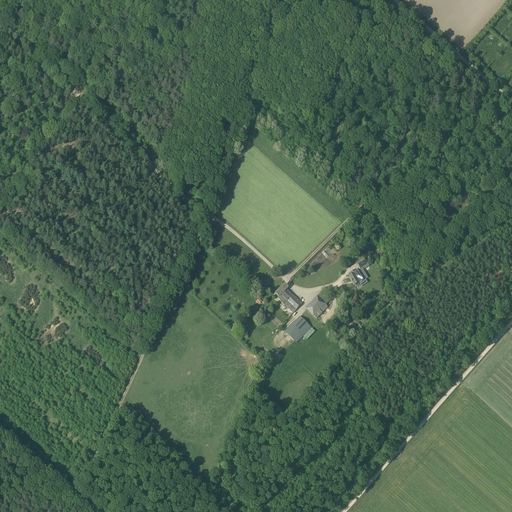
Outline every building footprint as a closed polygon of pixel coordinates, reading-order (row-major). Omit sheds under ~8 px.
[(359,138),(355,131),(350,135),(355,142),(359,138)] [(357,263),(357,265),(361,271),(362,271),(368,267),(364,259),(357,263)] [(366,280),(363,273),(362,271),(361,271),(358,273),(357,273),(356,271),(348,275),(349,277),(354,286),(366,280)] [(302,305),(286,290),(288,288),(285,285),(276,294),(279,297),(278,298),(281,301),(281,302),(293,314),(302,305)] [(322,294),(307,310),(317,319),(327,308),(325,305),(329,301),(322,294)] [(286,333),(295,342),(296,343),(311,328),(310,327),(300,318),(286,333)]
